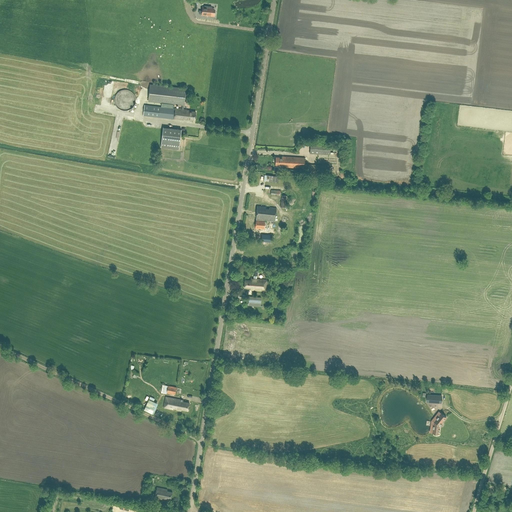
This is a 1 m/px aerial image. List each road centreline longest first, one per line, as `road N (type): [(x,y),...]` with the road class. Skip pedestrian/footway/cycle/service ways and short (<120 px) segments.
road 1 (tertiary): [(189,511),(274,0)]
road 2 (track): [(0,347),(201,440)]
road 3 (track): [(473,511),(511,380)]
